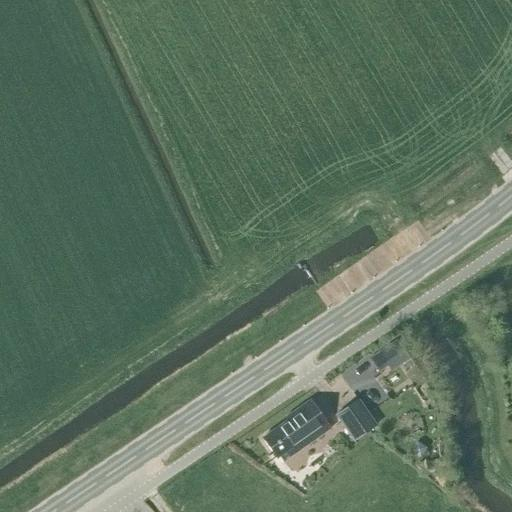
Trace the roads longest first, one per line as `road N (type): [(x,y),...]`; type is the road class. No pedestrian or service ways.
road 1 (primary): [(51,511),(511,194)]
road 2 (track): [(511,487),(494,460),(483,379),(433,291)]
